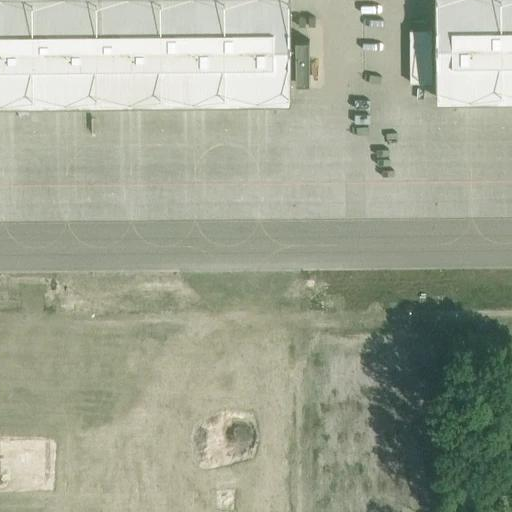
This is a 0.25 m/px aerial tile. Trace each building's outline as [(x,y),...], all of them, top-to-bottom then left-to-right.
[(0,0),(0,100),(292,98),(291,0),(0,0)] [(511,0),(435,0),(436,97),(511,96),(511,0)] [(432,82),(431,29),(410,29),(411,82),(432,82)] [(318,83),(317,30),(296,30),(296,83),(318,83)] [(174,345),(175,406),(211,405),(210,345),(174,345)] [(144,511),(144,424),(139,424),(138,375),(49,377),(49,371),(20,372),(19,347),(0,346),(0,511),(144,511)]
